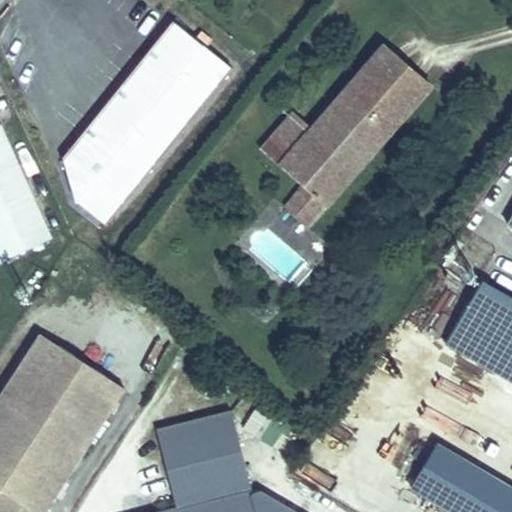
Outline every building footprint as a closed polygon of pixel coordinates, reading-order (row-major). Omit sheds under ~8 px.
[(106,225),(232,68),(206,46),(212,39),(202,30),(196,38),(173,20),(62,157),(75,200),(106,225)] [(391,128),(430,84),(384,45),(346,89),(391,128)] [(325,205),(391,128),(346,89),(311,129),(279,165),(303,185),(285,206),(305,224),(323,203),(325,205)] [(279,165),(311,129),(293,113),(261,149),(279,165)] [(0,261),(50,238),(0,127),(0,261)] [(36,511),(43,511),(125,388),(40,333),(0,395),(0,511),(13,511),(21,501),(36,511)] [(296,511),(261,491),(252,494),(231,411),(156,430),(177,508),(162,511),(296,511)] [(427,497),(452,453),(436,444),(410,487),(427,497)] [(511,511),(511,488),(452,453),(427,497),(453,511),(511,511)]
